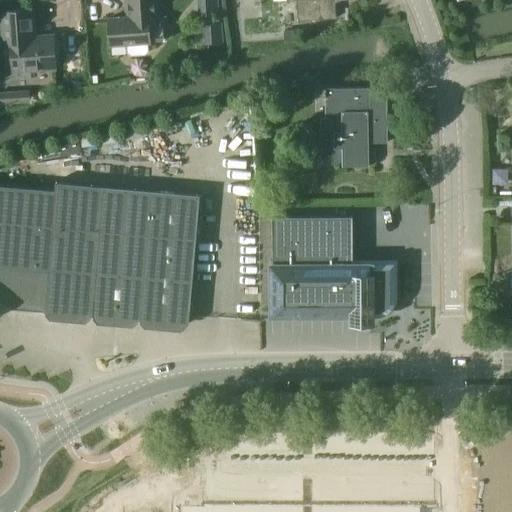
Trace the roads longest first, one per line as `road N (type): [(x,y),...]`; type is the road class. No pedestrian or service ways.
road 1 (unclassified): [(455,367),(443,77)]
road 2 (unclassified): [(177,373),(455,367)]
road 3 (unclassified): [(177,373),(97,389),(14,427)]
road 4 (unclassified): [(27,458),(177,373)]
